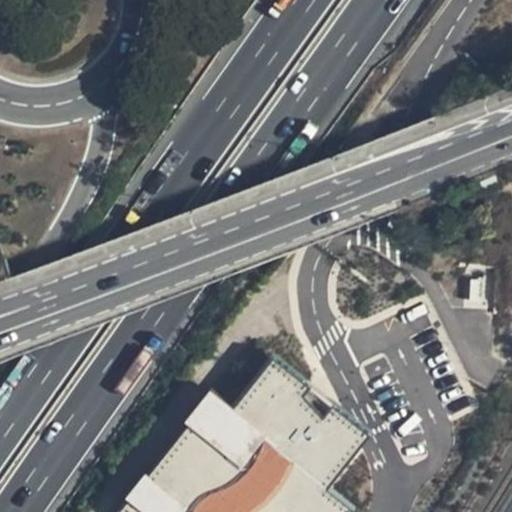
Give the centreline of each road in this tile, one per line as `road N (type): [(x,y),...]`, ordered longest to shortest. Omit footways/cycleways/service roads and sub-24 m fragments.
road 1 (motorway): [(10,511),(376,0)]
road 2 (primary): [(0,340),(511,147)]
road 3 (motorway): [(300,0),(0,421)]
road 4 (primary): [(511,124),(37,304)]
road 5 (secondary): [(0,321),(68,225),(89,180),(109,80)]
